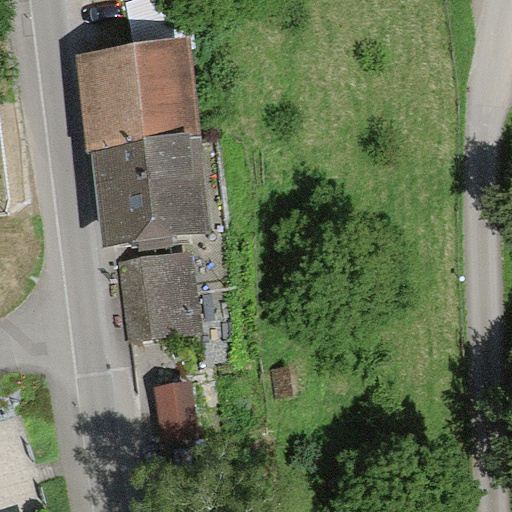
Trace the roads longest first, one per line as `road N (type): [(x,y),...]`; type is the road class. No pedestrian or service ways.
road 1 (secondary): [(49,0),(115,511)]
road 2 (residential): [(492,511),(485,159),(497,0)]
